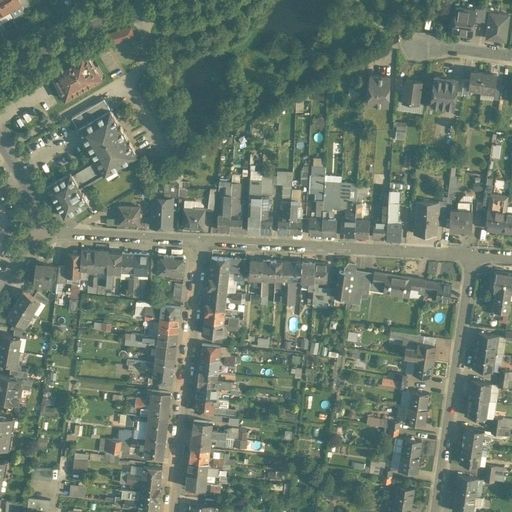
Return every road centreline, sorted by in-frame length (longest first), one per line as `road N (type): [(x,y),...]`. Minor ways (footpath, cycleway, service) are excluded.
road 1 (residential): [(173,511),(202,240)]
road 2 (residential): [(472,254),(202,240)]
road 3 (residential): [(472,254),(437,511)]
road 4 (residential): [(7,150),(139,71),(146,57),(139,12)]
road 5 (residential): [(202,240),(41,235)]
road 6 (residential): [(139,12),(87,27),(0,78)]
